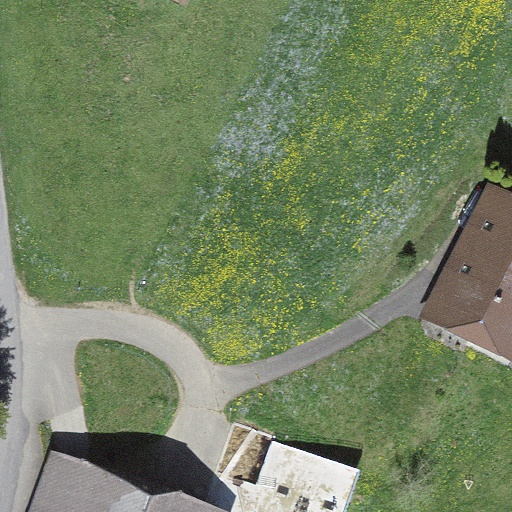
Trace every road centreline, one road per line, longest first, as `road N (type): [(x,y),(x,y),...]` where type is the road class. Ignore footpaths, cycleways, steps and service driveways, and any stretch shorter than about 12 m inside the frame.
road 1 (track): [(2,328),(118,326),(146,333),(187,362),(198,389),(193,425),(177,445),(133,462),(96,455),(64,413),(10,388)]
road 2 (track): [(198,389),(252,375),(366,323),(431,274)]
road 3 (unclassified): [(0,300),(10,388),(0,465)]
